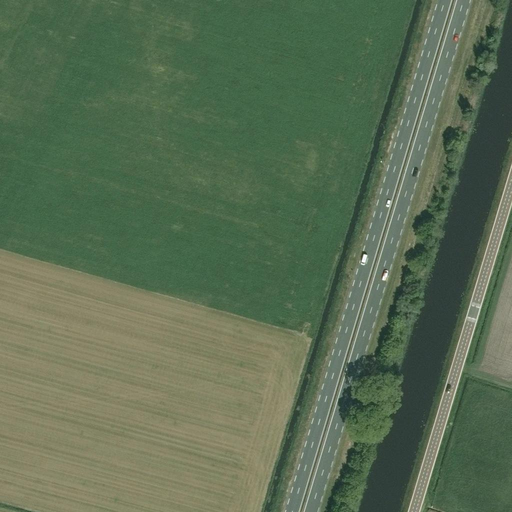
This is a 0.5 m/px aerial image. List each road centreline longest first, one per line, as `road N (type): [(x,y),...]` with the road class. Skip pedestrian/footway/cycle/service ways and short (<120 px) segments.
road 1 (trunk): [(310,511),(464,0)]
road 2 (trunk): [(445,0),(291,511)]
road 3 (tertiary): [(417,511),(511,190)]
